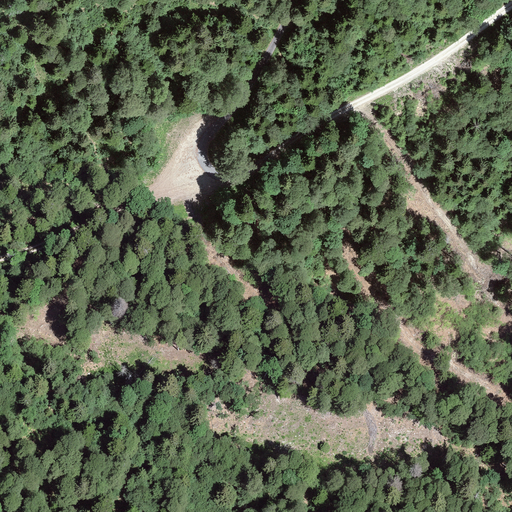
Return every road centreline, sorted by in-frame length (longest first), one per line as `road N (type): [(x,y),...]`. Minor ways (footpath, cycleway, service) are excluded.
road 1 (track): [(209,164),(232,174),(256,166),(438,60),(511,4)]
road 2 (track): [(295,0),(244,95),(204,138),(209,164)]
